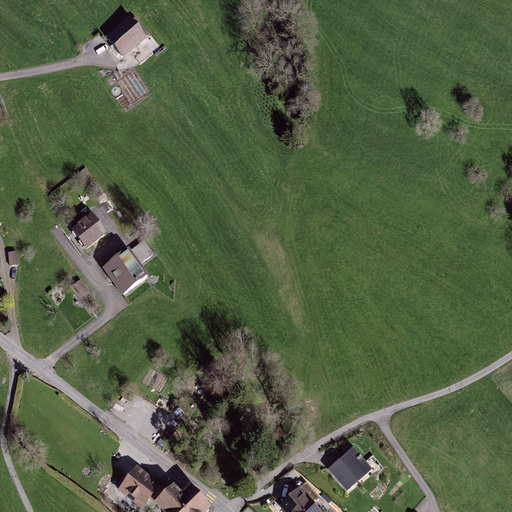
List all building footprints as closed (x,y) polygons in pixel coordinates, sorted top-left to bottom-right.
[(148,36),(134,19),(108,41),(119,53),(115,56),(118,60),(148,36)] [(74,232),(72,234),(75,238),(77,236),(86,249),(104,235),(86,210),(68,224),(74,232)] [(127,254),(105,270),(110,276),(108,278),(111,282),(113,281),(124,295),(146,279),(137,267),(152,256),(143,243),(128,254),(127,254)] [(16,253),(8,254),(9,266),(18,265),(16,253)] [(88,292),(81,282),(75,286),(82,296),(88,292)] [(348,494),(370,474),(374,478),(385,469),(373,457),(366,463),(354,449),(328,473),(348,494)] [(156,485),(137,470),(122,490),(143,507),(151,497),(159,504),(171,492),(158,482),(156,485)] [(248,482),(242,475),(238,478),(243,486),(248,482)] [(318,496),(305,482),(298,489),(300,491),(279,507),(282,511),(320,511),(311,502),(318,496)] [(174,490),(171,492),(159,504),(158,505),(164,511),(205,511),(208,509),(190,490),(181,498),(174,490)]
